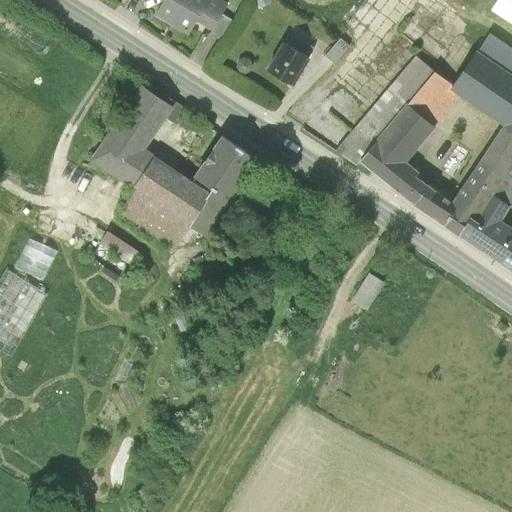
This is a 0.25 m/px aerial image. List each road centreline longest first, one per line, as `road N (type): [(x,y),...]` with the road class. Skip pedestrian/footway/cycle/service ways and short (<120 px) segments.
road 1 (tertiary): [(52,0),(511,299)]
road 2 (track): [(0,182),(59,213),(67,137),(126,48)]
